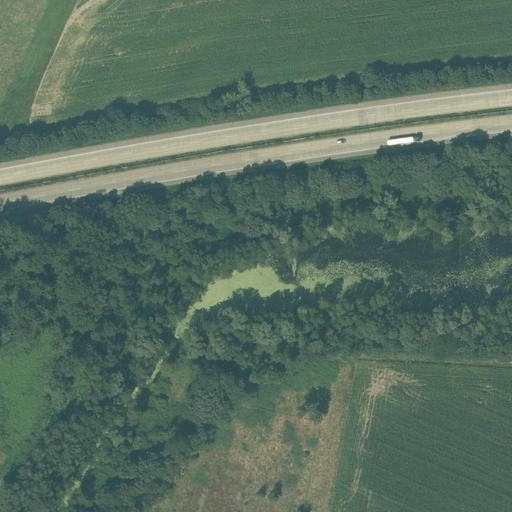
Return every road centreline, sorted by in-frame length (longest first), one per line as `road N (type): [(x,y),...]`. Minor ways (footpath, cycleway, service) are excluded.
road 1 (motorway): [(0,203),(511,123)]
road 2 (motorway): [(511,98),(0,177)]
